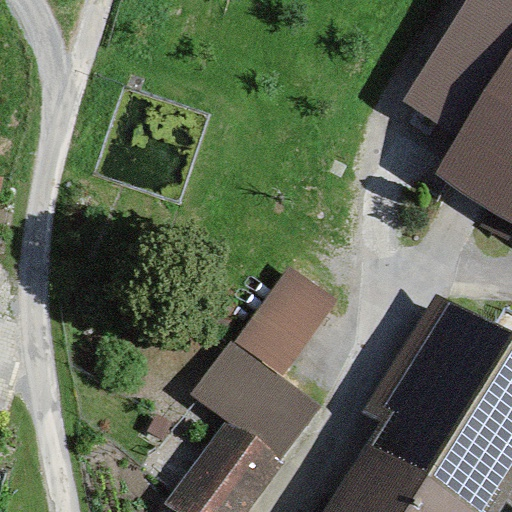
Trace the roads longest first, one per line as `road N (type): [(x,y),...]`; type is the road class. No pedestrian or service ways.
road 1 (track): [(57,511),(24,297),(64,87)]
road 2 (unknown): [(281,511),(416,289),(451,275),(511,282)]
